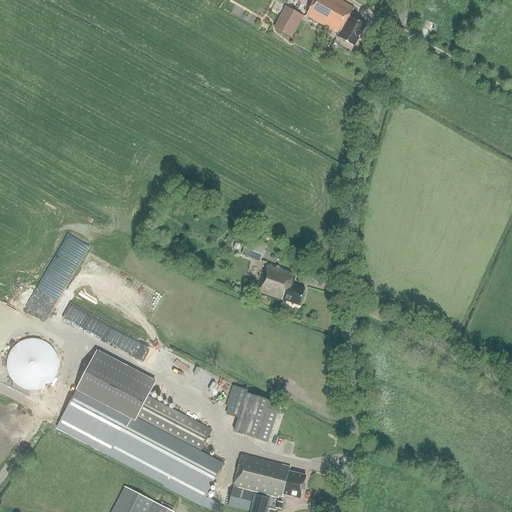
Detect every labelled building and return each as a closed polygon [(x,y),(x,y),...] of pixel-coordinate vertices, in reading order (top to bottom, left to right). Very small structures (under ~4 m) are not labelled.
[(354,47),(366,25),(349,16),(353,8),(338,0),(314,0),(306,15),(339,33),(337,37),(354,47)] [(285,7),(273,28),(292,37),(301,20),(300,16),(285,7)] [(331,49),(334,43),(329,40),(326,46),(331,49)] [(71,233),(60,252),(80,264),(91,245),(71,233)] [(263,249),(246,242),(242,256),(259,261),(263,249)] [(267,264),(258,290),(257,293),(281,301),(282,300),(299,305),(304,288),(292,284),(296,273),(267,264)] [(64,318),(122,345),(129,330),(71,303),(64,318)] [(10,351),(8,354),(7,356),(6,359),(6,362),(5,365),(5,367),(6,370),(6,373),(7,376),(9,378),(10,380),(12,383),(14,385),(16,387),(18,388),(21,389),(23,390),(26,391),(29,392),(32,392),(34,392),(37,391),(40,390),(43,389),(45,388),(47,386),(49,384),(51,382),(53,380),(54,378),(56,375),(56,372),(57,370),(57,367),(57,364),(57,361),(56,358),(55,356),(54,353),(53,351),(51,349),(49,347),(47,345),(45,343),(42,342),(39,341),(37,340),(34,340),(31,340),(28,340),(26,340),(23,341),(20,342),(18,344),(15,345),(13,347),(11,349),(10,351)] [(155,382),(97,352),(57,428),(108,455),(165,484),(164,486),(214,511),(215,511),(219,504),(206,497),(223,464),(209,457),(212,450),(203,446),(212,430),(147,396),(155,382)] [(267,443),(278,412),(281,404),(271,401),(248,393),(235,432),(257,439),(267,443)] [(248,511),(253,492),(278,499),(278,496),(282,497),(282,494),(300,499),(306,477),(288,472),(289,467),(242,454),(228,506),(248,511)] [(172,511),(151,501),(127,488),(114,511),(172,511)]
